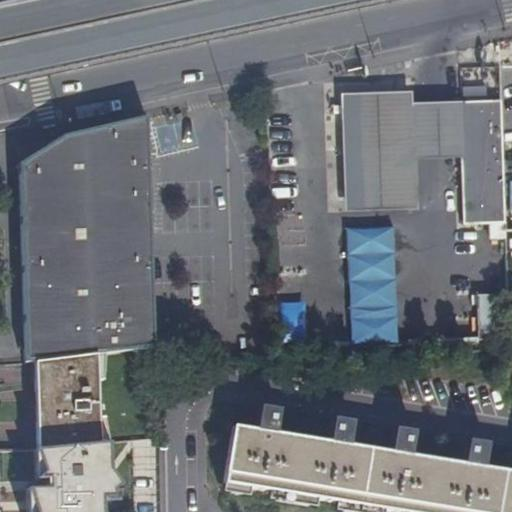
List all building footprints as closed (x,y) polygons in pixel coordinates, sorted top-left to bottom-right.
[(456,160),(454,104),(412,105),(411,93),(339,97),(342,214),(414,211),(413,162),(456,160)] [(500,98),(500,95),(456,96),(454,96),(454,104),(456,160),(458,232),(460,231),(461,229),(456,99),(500,98)] [(461,229),(496,228),(504,228),(500,98),(456,99),(461,229)] [(82,132),(62,137),(19,171),(23,366),(32,365),(104,356),(117,354),(112,211),(149,208),(146,118),(82,132)] [(112,211),(117,354),(154,350),(149,208),(112,211)] [(346,343),(393,343),(392,228),(344,229),(346,343)] [(496,242),(505,242),(504,233),(504,228),(496,228),(496,242)] [(504,298),(474,298),(475,344),(505,342),(504,298)] [(284,301),(280,321),(300,324),(303,304),(284,301)] [(104,356),(32,365),(35,453),(52,451),(89,448),(88,429),(95,429),(95,419),(106,418),(104,356)] [(292,432),(317,435),(319,415),(284,411),(282,424),(293,425),(292,432)] [(106,428),(106,418),(95,419),(95,429),(106,428)] [(89,448),(107,446),(106,428),(95,429),(88,429),(89,448)] [(447,511),(511,511),(511,475),(232,430),(224,477),(447,511)] [(52,451),(35,453),(20,453),(21,471),(52,470),(52,451)] [(20,453),(6,454),(7,463),(16,462),(20,453)] [(52,470),(21,471),(17,472),(18,511),(20,511),(26,511),(25,511),(35,511),(53,511),(52,483),(52,470)] [(63,470),(52,470),(52,483),(63,482),(63,470)] [(121,511),(153,511),(152,484),(120,485),(121,511)]
